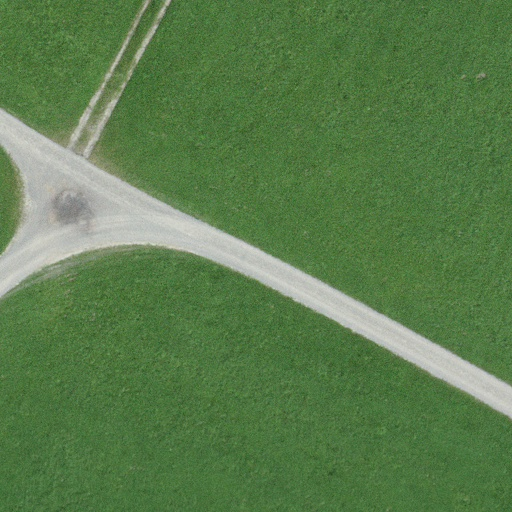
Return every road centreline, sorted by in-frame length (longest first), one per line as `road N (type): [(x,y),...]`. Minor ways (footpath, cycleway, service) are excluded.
road 1 (track): [(0,123),(511,405)]
road 2 (track): [(0,285),(61,249),(108,239),(158,237),(237,259)]
road 3 (track): [(163,0),(75,171)]
road 4 (track): [(0,284),(75,171)]
